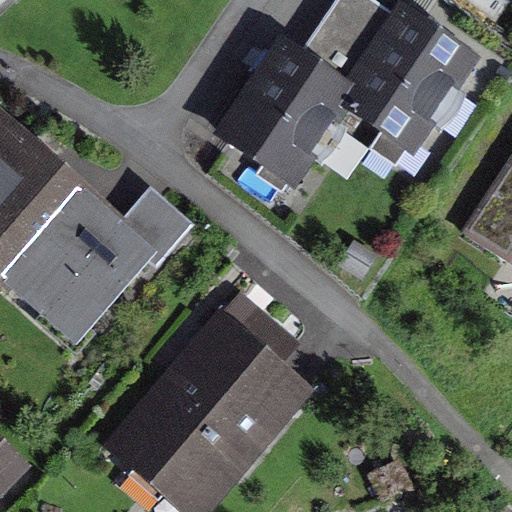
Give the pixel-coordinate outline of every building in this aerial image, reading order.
[(359,0),(343,0),(301,66),(351,98),(341,113),(409,156),(466,67),(359,0)] [(351,98),(301,66),(283,55),(224,147),(292,190),(341,113),(351,98)] [(0,288),(87,358),(190,229),(151,199),(131,224),(106,204),(113,195),(0,106),(0,288)] [(105,452),(173,511),(218,511),(321,396),(283,363),(302,341),(261,305),(240,329),(225,315),(105,452)] [(0,499),(35,462),(0,430),(0,499)]
